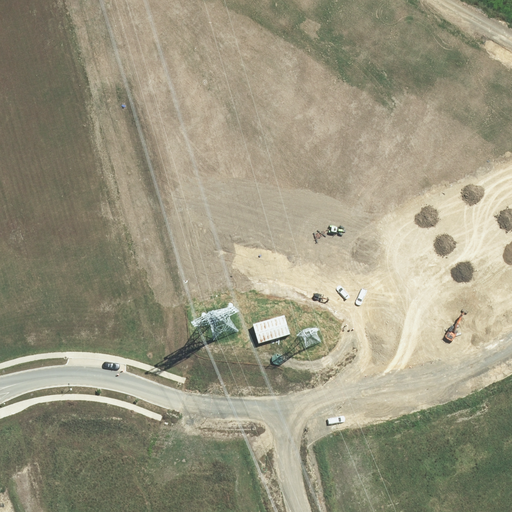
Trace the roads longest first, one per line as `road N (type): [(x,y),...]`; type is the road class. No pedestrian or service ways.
road 1 (unknown): [(191,127),(315,101),(415,55),(467,4)]
road 2 (unknown): [(288,400),(511,303)]
road 3 (residential): [(0,389),(50,376),(99,376),(175,399)]
